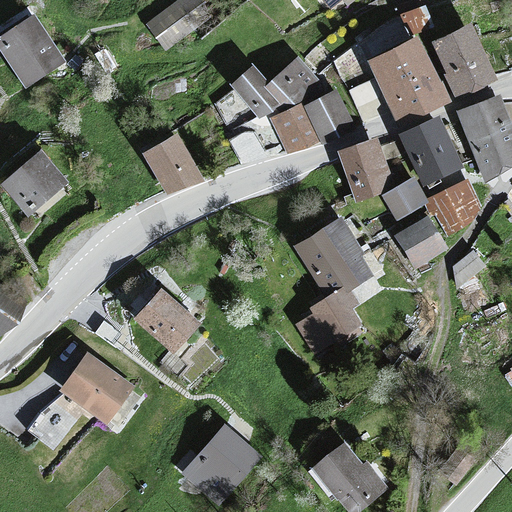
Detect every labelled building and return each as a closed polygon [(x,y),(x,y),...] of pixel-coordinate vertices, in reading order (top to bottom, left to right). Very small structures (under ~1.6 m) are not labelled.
[(185,0),(183,0),(145,29),(166,56),(206,27),(185,0)] [(341,0),(350,10),(360,0),(341,0)] [(431,13),(408,21),(416,40),(438,32),(431,13)] [(34,18),(0,41),(0,55),(27,96),(68,68),(34,18)] [(471,26),(435,42),(457,92),(493,76),(471,26)] [(416,40),(370,61),(398,119),(443,98),(416,40)] [(255,69),(229,89),(261,126),(284,110),(288,114),(329,94),(297,62),(270,85),(255,69)] [(336,92),(307,107),(324,142),(353,128),(336,92)] [(511,128),(498,98),(455,115),(485,186),(511,170),(511,128)] [(288,114),(276,119),(290,151),(315,140),(301,108),(288,114)] [(438,122),(401,139),(424,190),(462,173),(438,122)] [(231,135),(244,160),(266,148),(253,124),(231,135)] [(177,136),(145,154),(168,192),(201,180),(177,136)] [(374,141),(336,156),(355,206),(393,192),(374,141)] [(41,155),(1,190),(28,221),(68,186),(41,155)] [(428,206),(412,181),(382,201),(398,225),(428,206)] [(467,184),(427,208),(447,240),(486,216),(467,184)] [(426,220),(393,241),(414,273),(447,252),(426,220)] [(324,305),(293,325),(314,359),(367,327),(347,295),(373,280),(338,223),(291,251),(324,305)] [(483,271),(471,257),(453,272),(456,293),(483,271)] [(0,288),(0,339),(6,343),(29,308),(0,288)] [(155,292),(130,324),(175,359),(200,327),(155,292)] [(87,357),(60,395),(107,428),(134,390),(87,357)] [(259,460),(230,437),(198,478),(227,501),(259,460)] [(345,443),(311,469),(345,511),(354,511),(383,490),(345,443)]
